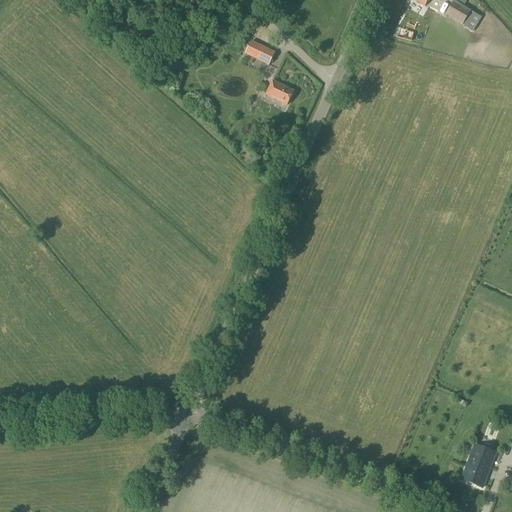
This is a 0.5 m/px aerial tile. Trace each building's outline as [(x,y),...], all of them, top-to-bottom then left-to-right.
[(458,23),(473,32),(481,18),(463,7),(466,2),(462,0),(454,0),(445,16),(452,19),(449,24),(456,28),(458,23)] [(211,26),(219,34),(226,26),(218,19),(211,26)] [(252,42),(246,55),(268,65),(274,52),(252,42)] [(173,67),(179,73),(186,65),(180,59),(173,67)] [(266,96),(287,106),(294,92),(272,82),(266,96)] [(250,166),(256,169),(261,158),(255,156),(250,166)] [(497,425),(493,444),(503,446),(507,428),(497,425)] [(461,480),(482,489),(496,454),(475,446),(461,480)]
